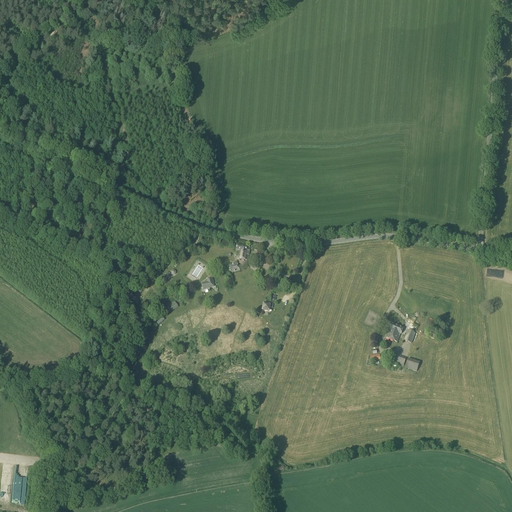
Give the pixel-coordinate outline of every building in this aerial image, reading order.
[(248,261),(250,248),(236,246),(235,251),(238,251),(237,259),(248,261)] [(231,274),(239,271),(237,264),(229,266),(231,274)] [(161,279),(161,282),(163,283),(165,283),(167,282),(167,278),(168,278),(170,277),(170,275),(174,276),(176,274),(176,272),(174,270),(172,270),(170,272),(170,273),(167,273),(165,274),(165,278),(163,278),(161,279)] [(202,290),(214,287),(212,278),(206,280),(206,282),(201,284),(202,290)] [(133,300),(132,303),(133,304),(135,305),(137,304),(138,302),(136,299),(138,298),(139,296),(138,295),(141,293),(141,291),(141,289),(139,288),(137,289),(136,291),(137,293),(133,295),(133,297),(134,300),(133,300)] [(273,302),(265,301),(265,303),(263,303),(261,311),(270,313),(270,308),(272,308),(273,302)] [(174,303),(168,307),(170,312),(177,308),(174,303)] [(400,335),(403,328),(390,324),(388,331),(389,331),(386,338),(397,342),(400,335)] [(411,344),(415,333),(408,331),(404,341),(411,344)] [(403,366),(406,359),(392,354),(389,361),(403,366)] [(417,372),(420,363),(408,359),(405,368),(417,372)] [(19,490),(18,508),(27,508),(28,490),(19,490)]
